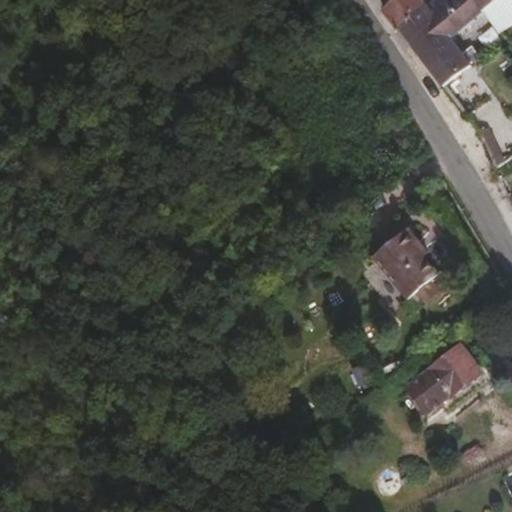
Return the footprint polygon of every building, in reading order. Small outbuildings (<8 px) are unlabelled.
[(397,26),(424,3),(420,0),(392,0),(382,9),(395,27),(397,26)] [(485,11),(475,0),(436,0),(428,8),(424,3),(397,26),(442,86),(471,64),(455,36),(485,11)] [(511,0),(475,0),(485,11),(486,9),(501,35),(511,25),(511,0)] [(421,253),(412,242),(416,238),(406,224),(371,251),(405,295),(413,289),(430,276),(437,271),(421,253)] [(425,249),(416,238),(412,242),(421,253),(425,249)] [(422,301),(439,289),(430,276),(413,289),(422,301)] [(421,410),(477,370),(460,347),(405,387),(421,410)]
